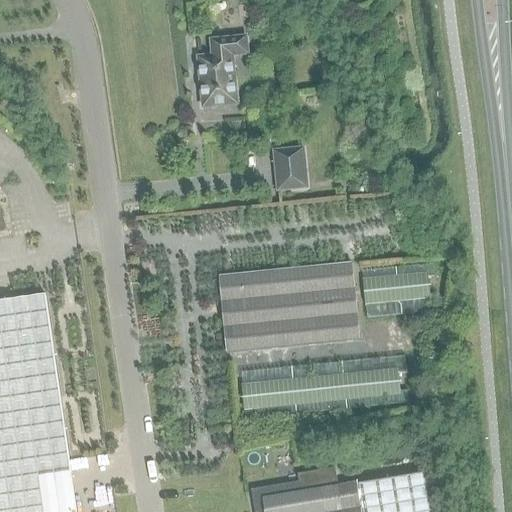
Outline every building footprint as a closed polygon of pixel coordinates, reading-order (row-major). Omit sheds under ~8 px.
[(198,58),(203,108),(237,105),(232,56),(247,54),(246,38),(211,41),(212,57),(198,58)] [(273,152),(277,192),(307,189),(303,149),(273,152)] [(359,341),(354,290),(351,265),(219,278),(227,355),(359,341)] [(365,267),(366,315),(435,314),(435,266),(365,267)] [(0,511),(76,511),(45,296),(0,302),(0,511)] [(428,511),(422,474),(356,485),(356,483),(338,486),(335,468),(298,475),(299,483),(301,493),(282,496),(280,486),(251,491),(254,511),(428,511)]
